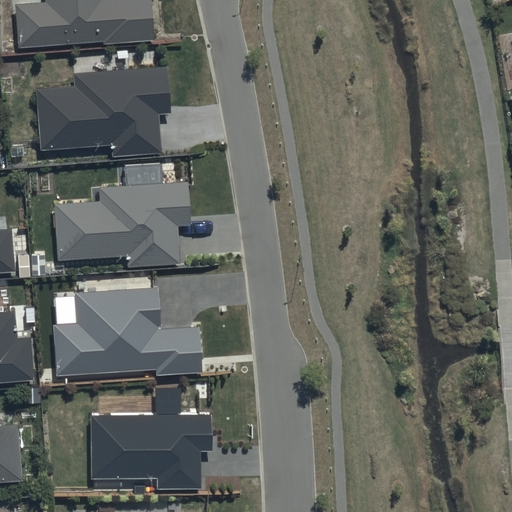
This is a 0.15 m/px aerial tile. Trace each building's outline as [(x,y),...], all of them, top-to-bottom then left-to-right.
[(41,0),(13,2),(17,45),(101,37),(102,42),(152,37),(149,0),(41,0)] [(75,83),(36,87),(41,144),(112,137),(113,148),(156,144),(153,107),(167,106),(163,64),(74,73),(75,83)] [(98,197),(53,201),(58,257),(126,252),(130,262),(177,257),(174,220),(191,219),(187,177),(97,185),(98,197)] [(0,265),(10,265),(6,228),(0,228),(0,265)] [(76,320),(52,322),(56,372),(155,364),(156,371),(202,368),(199,323),(157,326),(154,287),(74,293),(76,320)] [(0,378),(34,375),(30,331),(18,332),(15,306),(0,307),(0,378)] [(210,410),(90,413),(91,475),(157,473),(157,484),(200,483),(199,447),(211,447),(210,410)] [(0,476),(19,475),(16,424),(0,424),(0,476)]
